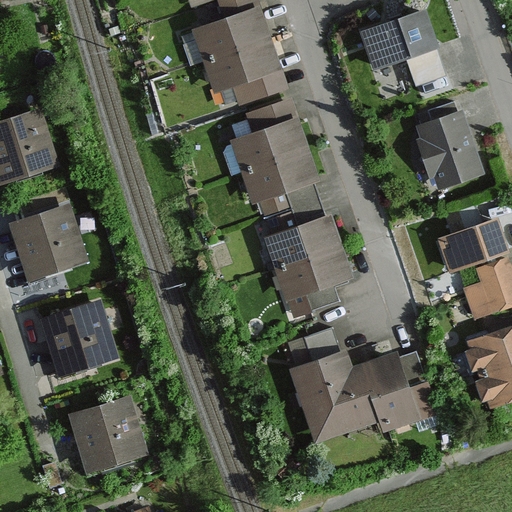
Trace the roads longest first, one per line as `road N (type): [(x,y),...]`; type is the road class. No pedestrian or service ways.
road 1 (residential): [(409,333),(297,11)]
road 2 (track): [(511,445),(326,511)]
road 3 (residential): [(511,117),(470,0)]
